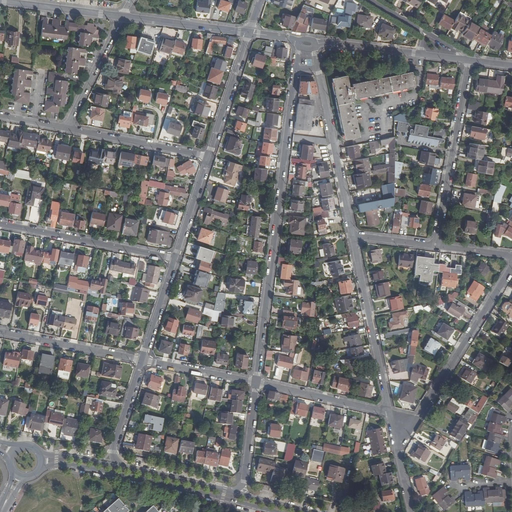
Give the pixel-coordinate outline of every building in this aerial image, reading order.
[(205,0),(205,3),(199,2),(197,5),(196,7),(195,12),(200,12),(204,13),(209,13),(210,0),(205,0)] [(229,3),(232,4),(233,0),(228,0),(227,3),(220,0),(217,8),(227,11),(228,8),(230,8),(231,5),(229,5),(229,3)] [(411,4),(417,8),(421,0),(406,0),(406,1),(411,4)] [(243,14),(246,3),(238,1),(235,11),(243,14)] [(355,4),(347,3),(345,18),(339,17),(337,25),(349,27),(351,11),(353,11),(355,4)] [(300,13),(291,32),(305,33),(310,19),(307,18),(304,24),(301,23),(305,15),(304,14),(305,10),(302,9),(300,13)] [(444,14),(439,23),(450,30),(450,28),(455,21),(444,14)] [(291,29),(295,17),(286,15),(283,26),(291,29)] [(371,17),(358,15),(357,26),(370,27),(371,17)] [(470,21),(459,15),(455,21),(450,28),(455,31),(457,27),(458,28),(463,31),(469,22),(470,21)] [(99,34),(98,34),(96,34),(97,29),(97,27),(94,26),(94,24),(88,23),(87,25),(79,24),(79,23),(69,22),(70,21),(66,20),(65,27),(59,26),(60,19),(53,18),(52,25),(47,25),(48,17),(42,17),(42,21),(43,21),(42,36),(43,36),(45,38),(46,36),(50,37),(51,38),(53,37),(56,38),(57,39),(59,38),(63,38),(64,40),(65,39),(67,39),(68,30),(78,31),(78,32),(80,32),(80,34),(79,35),(78,41),(79,43),(79,45),(90,46),(92,37),(99,38),(99,34)] [(312,19),(311,28),(324,30),(326,21),(312,19)] [(463,31),(462,34),(473,40),(474,38),(479,30),(480,28),(469,22),(463,31)] [(391,40),(396,29),(382,24),(378,34),(391,40)] [(491,37),(479,30),(474,38),(479,41),(478,41),(481,43),(481,42),(486,45),(489,40),(491,37)] [(18,45),(19,32),(9,31),(8,40),(9,40),(8,44),(18,45)] [(493,33),(491,37),(489,40),(487,44),(492,47),(490,49),(494,51),(496,48),(498,49),(503,40),(501,39),(503,35),(499,33),(498,35),(493,33)] [(130,52),(136,53),(136,49),(133,48),(135,37),(127,36),(125,47),(131,48),(130,52)] [(141,37),(137,51),(150,55),(154,43),(146,40),(146,39),(141,37)] [(211,37),(210,39),(206,51),(209,52),(211,48),(212,48),(213,44),(221,45),(221,44),(225,44),(226,39),(211,37)] [(161,51),(171,54),(172,51),(175,42),(164,38),(159,53),(160,54),(161,51)] [(192,48),(192,50),(197,51),(197,49),(199,49),(201,49),(202,40),(193,39),(192,48)] [(185,44),(175,41),(175,42),(172,51),(182,54),(185,44)] [(270,57),(270,59),(269,64),(275,65),(276,58),(285,59),(286,49),(284,48),(284,46),(281,45),(281,48),(277,47),(277,50),(273,50),(272,57),(270,57)] [(86,53),(87,49),(68,47),(68,49),(66,50),(67,52),(67,55),(65,56),(67,58),(66,62),(65,63),(64,69),(65,71),(65,72),(76,74),(78,65),(85,66),(85,58),(78,58),(79,52),(86,53)] [(234,59),(236,55),(231,54),(232,48),(227,47),(224,57),(234,59)] [(252,65),(262,68),(265,57),(256,54),(252,65)] [(128,73),(130,60),(119,58),(117,71),(128,73)] [(219,84),(223,72),(211,68),(207,80),(219,84)] [(25,79),(26,74),(27,74),(33,75),(33,71),(14,69),(14,71),(12,72),(12,78),(13,80),(13,83),(11,84),(10,91),(11,92),(11,94),(16,95),(15,102),(29,104),(30,93),(25,92),(23,92),(24,87),(25,87),(31,87),(32,80),(26,80),(25,79)] [(44,111),(59,113),(59,106),(64,107),(64,104),(65,103),(66,97),(65,96),(66,92),(67,91),(68,84),(67,83),(67,81),(63,80),(63,74),(49,72),(48,82),(53,83),(55,83),(54,89),(53,89),(47,88),(46,95),(52,96),(53,96),(53,101),(51,101),(46,100),(44,111)] [(349,86),(347,75),(333,78),(343,130),(345,130),(346,132),(344,133),(345,139),(360,136),(351,95),(355,94),(355,98),(415,86),(412,72),(352,84),(353,86),(349,86)] [(123,76),(116,74),(116,77),(109,76),(106,88),(113,90),(113,93),(119,94),(120,94),(123,76)] [(440,85),(441,77),(438,77),(439,75),(427,74),(426,84),(430,84),(429,87),(437,88),(437,84),(440,85)] [(496,81),(478,79),(476,91),(499,94),(502,95),(505,76),(497,75),(496,81)] [(454,79),(441,77),(440,85),(440,87),(453,89),(454,79)] [(315,81),(300,81),(299,94),(310,94),(312,105),(298,104),(294,129),(310,131),(312,117),(314,117),(322,115),(315,81)] [(252,92),(254,85),(245,82),(241,96),(250,99),(253,92),(252,92)] [(217,87),(207,83),(203,96),(214,99),(217,87)] [(176,85),(176,86),(175,90),(186,94),(188,88),(176,85)] [(151,91),(140,89),(138,99),(143,100),(145,101),(144,102),(148,103),(151,91)] [(157,92),(155,102),(162,103),(162,105),(166,105),(168,95),(157,92)] [(94,104),(106,106),(109,96),(96,93),(94,104)] [(277,111),(278,99),(267,98),(266,110),(277,111)] [(195,101),(190,113),(191,113),(206,118),(209,106),(195,101)] [(480,103),(469,101),(467,109),(475,111),(478,111),(480,103)] [(90,118),(102,121),(104,112),(103,112),(104,109),(91,106),(90,109),(90,110),(92,110),(91,114),(90,118)] [(137,106),(133,106),(132,113),(131,118),(130,123),(147,126),(147,124),(152,125),(154,115),(145,113),(144,116),(135,115),(136,112),(137,106)] [(246,118),(249,110),(238,107),(236,115),(246,118)] [(437,109),(432,108),(432,109),(426,108),(425,113),(426,113),(425,117),(430,117),(430,119),(433,119),(434,117),(435,117),(437,109)] [(478,111),(475,111),(475,116),(476,116),(474,123),(485,125),(486,119),(487,113),(478,111)] [(277,126),(278,115),(267,114),(266,125),(277,126)] [(130,123),(131,118),(123,116),(120,115),(119,120),(121,120),(120,122),(120,126),(129,128),(130,123)] [(201,139),(206,125),(193,121),(192,126),(195,127),(192,136),(201,139)] [(246,124),(236,121),(235,126),(234,129),(243,132),(246,124)] [(403,133),(404,135),(443,142),(444,142),(444,140),(443,139),(442,139),(441,139),(442,135),(445,135),(446,130),(434,128),(433,137),(427,136),(428,127),(415,124),(413,134),(412,134),(412,130),(411,129),(410,129),(410,130),(409,132),(408,131),(409,123),(399,121),(397,130),(403,131),(403,133)] [(178,136),(182,126),(170,122),(167,132),(178,136)] [(484,139),(485,128),(471,126),(470,135),(474,136),(476,136),(476,138),(484,139)] [(275,140),(276,129),(265,128),(263,139),(275,140)] [(0,140),(8,142),(10,134),(11,131),(6,130),(6,131),(0,129),(0,140)] [(10,134),(8,142),(8,146),(20,148),(23,131),(18,130),(17,135),(10,134)] [(39,138),(39,135),(28,133),(23,132),(20,147),(25,148),(26,145),(37,147),(39,138)] [(328,145),(327,138),(294,135),(293,141),(304,142),(314,144),(328,145)] [(443,142),(404,135),(405,136),(406,137),(407,138),(407,140),(437,145),(438,142),(442,143),(443,143),(443,142)] [(238,148),(241,141),(230,137),(226,150),(238,154),(240,149),(238,148)] [(389,138),(381,140),(382,145),(389,143),(390,153),(394,152),(394,137),(390,138),(389,138)] [(37,147),(37,149),(47,151),(47,150),(49,141),(49,140),(39,138),(37,147)] [(314,145),(314,144),(304,142),(304,144),(303,144),(302,150),(304,150),(304,152),(302,152),(301,159),(312,160),(314,145)] [(269,157),(270,157),(270,153),(272,144),(263,143),(262,149),(258,148),(257,155),(260,156),(269,157)] [(482,160),(485,145),(472,143),(472,147),(469,147),(467,157),(476,159),(482,160)] [(68,160),(71,147),(58,145),(56,157),(68,160)] [(357,145),(347,147),(349,153),(350,158),(359,156),(357,145)] [(509,162),(511,153),(511,148),(508,148),(506,156),(504,161),(502,160),(501,163),(503,164),(504,164),(506,164),(507,165),(509,162)] [(104,151),(104,150),(99,149),(98,152),(91,151),(88,162),(101,165),(102,161),(104,151)] [(115,153),(104,151),(102,161),(113,163),(115,153)] [(433,165),(435,153),(422,151),(420,162),(433,165)] [(78,154),(74,153),(73,161),(82,162),(84,153),(78,152),(78,154)] [(134,154),(121,152),(118,164),(124,165),(132,167),(133,163),(134,154)] [(394,161),(394,152),(389,154),(389,164),(386,164),(378,166),(379,169),(394,166),(394,161)] [(143,156),(134,154),(133,163),(146,166),(148,159),(142,159),(143,156)] [(153,162),(151,169),(154,169),(154,164),(167,167),(168,159),(154,156),(153,162)] [(269,157),(260,156),(259,164),(268,165),(269,157)] [(367,158),(357,160),(355,161),(356,165),(358,165),(360,173),(368,171),(370,171),(367,158)] [(482,160),(476,159),(473,170),(491,174),(493,162),(482,160)] [(177,167),(179,172),(180,171),(182,174),(187,172),(188,175),(195,171),(194,169),(196,167),(194,162),(191,164),(190,161),(186,163),(185,163),(177,167)] [(329,175),(326,161),(316,163),(312,164),(311,164),(311,168),(318,167),(320,177),(329,175)] [(241,171),(242,166),(229,162),(228,167),(226,171),(225,172),(223,176),(224,178),(226,178),(224,183),(234,186),(236,181),(237,182),(239,175),(237,174),(238,170),(241,171)] [(305,178),(307,167),(299,166),(298,177),(305,178)] [(389,170),(389,183),(394,182),(394,178),(394,172),(394,166),(379,169),(374,170),(372,171),(373,173),(386,171),(386,170),(387,170),(389,170)] [(434,175),(436,169),(429,167),(428,171),(429,171),(429,174),(425,173),(424,177),(431,179),(430,184),(435,185),(437,176),(434,175)] [(265,182),(266,170),(255,168),(254,181),(265,182)] [(32,172),(16,169),(15,172),(15,173),(14,176),(18,177),(20,178),(31,180),(32,172)] [(168,171),(166,179),(172,180),(173,176),(175,176),(175,175),(173,174),(174,172),(168,171)] [(358,174),(354,174),(355,179),(356,179),(358,187),(371,184),(368,171),(360,173),(358,174)] [(477,174),(468,173),(466,185),(474,187),(477,174)] [(327,183),(326,179),(317,181),(318,185),(320,185),(323,196),(333,194),(330,183),(327,183)] [(304,181),(293,180),(293,184),(294,185),(294,189),(293,189),(292,194),(303,195),(304,181)] [(496,192),(506,199),(510,189),(505,187),(506,185),(505,184),(507,181),(503,180),(501,185),(499,184),(496,192)] [(140,197),(146,198),(148,186),(149,182),(143,181),(140,197)] [(149,182),(148,186),(160,189),(164,189),(165,186),(165,184),(149,181),(149,182)] [(428,197),(430,185),(419,184),(418,195),(428,197)] [(43,187),(30,185),(26,203),(32,204),(34,197),(41,198),(43,187)] [(229,188),(220,185),(219,188),(215,200),(224,203),(228,191),(229,188)] [(394,186),(381,188),(384,200),(358,204),(360,212),(366,211),(376,208),(384,207),(393,205),(394,195),(394,186)] [(394,195),(398,196),(405,197),(406,189),(394,187),(394,195)] [(164,189),(160,189),(159,195),(157,195),(156,199),(158,200),(157,204),(166,206),(169,194),(179,196),(180,193),(164,189)] [(493,201),(500,203),(501,197),(506,199),(496,192),(494,196),(493,201)] [(464,194),(462,205),(474,207),(476,196),(463,193),(463,194),(464,194)] [(10,196),(0,194),(0,204),(8,206),(9,202),(10,196)] [(20,196),(11,194),(10,196),(9,202),(11,202),(9,212),(15,213),(15,215),(17,216),(18,215),(18,214),(19,214),(21,204),(18,204),(20,196)] [(250,197),(241,195),(240,201),(239,201),(237,209),(246,210),(246,211),(247,211),(248,202),(249,202),(250,197)] [(328,210),(334,209),(332,198),(322,200),(324,211),(328,210)] [(290,200),(289,210),(302,211),(303,207),(300,206),(301,201),(290,200)] [(432,202),(422,200),(419,212),(430,214),(432,202)] [(51,222),(50,227),(55,228),(60,203),(52,201),(51,209),(52,209),(51,215),(51,218),(47,217),(46,221),(51,222)] [(229,215),(224,213),(224,214),(211,210),(212,209),(205,207),(203,211),(207,213),(206,215),(204,220),(210,222),(211,220),(213,221),(214,221),(216,221),(217,220),(219,219),(220,219),(220,220),(221,221),(220,225),(225,227),(229,215)] [(376,208),(366,211),(369,226),(379,224),(376,208)] [(179,211),(166,209),(165,211),(164,216),(162,221),(174,225),(178,215),(177,215),(179,211)] [(324,211),(313,213),(313,219),(313,221),(317,220),(316,215),(321,214),(322,217),(325,218),(329,217),(328,210),(324,211)] [(72,227),(75,214),(61,212),(59,224),(62,225),(68,226),(72,227)] [(105,216),(92,213),(90,225),(93,226),(94,224),(103,226),(105,216)] [(118,230),(121,215),(109,213),(106,228),(118,230)] [(394,213),(392,232),(398,232),(400,214),(394,213)] [(74,227),(82,228),(84,221),(80,220),(81,217),(77,216),(76,219),(74,227)] [(258,238),(261,217),(252,216),(249,237),(255,238),(258,238)] [(291,222),(290,232),(300,233),(301,218),(289,216),(288,222),(291,222)] [(401,221),(401,225),(416,227),(416,222),(418,222),(418,218),(402,216),(401,221)] [(125,218),(122,233),(135,235),(138,221),(125,218)] [(324,219),(317,220),(320,234),(326,233),(324,219)] [(474,233),(476,222),(466,221),(464,232),(474,233)] [(511,238),(511,236),(511,222),(510,221),(507,225),(503,223),(501,225),(497,224),(496,233),(495,234),(495,236),(500,237),(500,234),(501,232),(504,233),(504,235),(506,235),(511,238)] [(170,229),(155,226),(154,230),(157,230),(156,231),(150,230),(148,237),(150,237),(149,241),(162,244),(163,241),(167,242),(166,245),(170,246),(171,238),(168,238),(170,229)] [(213,232),(199,228),(198,233),(200,234),(198,240),(209,243),(213,232)] [(261,242),(262,239),(258,238),(255,238),(253,251),(261,252),(263,242),(261,242)] [(290,239),(289,252),(299,254),(301,240),(290,239)] [(0,251),(8,254),(11,242),(0,240),(0,251)] [(14,241),(12,251),(22,253),(25,243),(14,241)] [(329,245),(329,243),(323,244),(325,256),(335,254),(333,245),(330,245),(329,245)] [(33,248),(27,247),(24,260),(36,263),(36,265),(41,266),(41,262),(43,253),(43,251),(39,251),(39,252),(35,251),(33,251),(33,249),(33,248)] [(379,249),(370,251),(373,264),(382,262),(379,249)] [(43,253),(41,262),(49,264),(49,261),(56,262),(58,251),(53,250),(52,255),(51,256),(50,256),(50,254),(43,253)] [(74,255),(61,252),(58,264),(63,264),(72,266),(74,255)] [(413,256),(407,255),(407,256),(403,256),(399,255),(398,266),(412,267),(412,261),(413,256)] [(83,259),(84,257),(78,256),(76,266),(75,266),(74,271),(77,271),(78,267),(86,268),(88,260),(83,259)] [(438,272),(439,264),(433,264),(434,258),(416,256),(415,261),(414,275),(422,276),(421,282),(436,284),(438,272)] [(115,261),(111,260),(109,270),(134,275),(136,264),(132,263),(131,264),(126,263),(126,265),(123,264),(124,263),(119,262),(119,260),(115,260),(115,261)] [(208,273),(211,263),(201,260),(197,270),(208,273)] [(342,268),(341,265),(340,260),(328,262),(329,267),(330,267),(332,276),(344,274),(343,268),(342,268)] [(245,277),(255,278),(257,262),(247,261),(245,277)] [(449,274),(450,268),(446,268),(447,263),(442,263),(442,265),(439,264),(438,272),(442,273),(449,274)] [(482,263),(476,271),(484,277),(489,268),(482,263)] [(282,264),(280,278),(284,278),(289,279),(290,272),(292,272),(293,266),(290,266),(290,265),(286,264),(284,264),(282,264)] [(450,268),(449,274),(455,275),(460,275),(461,266),(455,265),(455,269),(450,268)] [(156,285),(158,278),(156,278),(157,275),(159,275),(160,268),(149,266),(147,274),(144,273),(142,282),(145,282),(145,285),(153,287),(153,284),(156,285)] [(373,276),(374,281),(384,279),(382,271),(373,273),(374,276),(373,276)] [(441,286),(447,287),(449,274),(442,273),(441,286)] [(56,274),(54,288),(58,289),(67,291),(68,285),(58,283),(60,275),(56,274)] [(449,274),(447,287),(447,289),(451,289),(451,288),(454,288),(455,275),(449,274)] [(68,285),(70,277),(60,275),(58,283),(68,285)] [(78,278),(70,277),(68,285),(67,291),(69,291),(70,292),(85,295),(87,295),(87,292),(89,282),(77,280),(78,278)] [(20,282),(3,278),(2,283),(19,286),(20,282)] [(244,279),(243,279),(243,280),(230,278),(229,291),(242,292),(244,279)] [(289,279),(284,278),(283,286),(288,287),(288,290),(287,290),(287,295),(296,296),(298,280),(289,279)] [(99,282),(92,281),(90,288),(100,290),(101,290),(102,283),(103,280),(103,279),(100,279),(99,282)] [(341,293),(352,291),(349,280),(339,282),(341,293)] [(480,290),(483,287),(473,281),(466,292),(471,295),(470,296),(475,299),(478,293),(479,293),(480,293),(481,292),(481,291),(480,290)] [(378,290),(380,298),(390,296),(387,282),(376,284),(377,290),(378,290)] [(184,298),(198,302),(202,290),(188,286),(184,298)] [(148,294),(149,290),(135,287),(132,302),(144,304),(146,294),(148,294)] [(482,291),(484,287),(483,287),(480,290),(481,291),(481,292),(480,293),(479,293),(478,293),(475,299),(474,301),(477,302),(483,292),(482,291)] [(448,295),(447,298),(448,298),(452,300),(454,298),(458,294),(455,291),(450,296),(448,295)] [(222,312),(225,293),(219,293),(217,292),(214,306),(213,311),(221,312),(222,312)] [(465,295),(474,301),(475,299),(470,296),(471,295),(466,292),(465,295)] [(31,295),(18,293),(15,305),(21,306),(21,305),(29,306),(31,295)] [(38,294),(35,304),(45,306),(48,297),(38,294)] [(349,295),(335,298),(336,303),(338,302),(340,311),(352,309),(349,295)] [(389,299),(391,312),(402,309),(399,297),(389,299)] [(241,314),(252,316),(253,309),(251,309),(252,301),(239,299),(239,305),(242,305),(241,314)] [(505,301),(501,307),(502,311),(505,313),(508,315),(509,319),(511,321),(511,320),(511,305),(511,304),(510,305),(505,301)] [(11,305),(0,302),(0,316),(9,318),(11,305)] [(313,316),(315,302),(310,302),(310,303),(306,302),(306,303),(302,303),(301,311),(305,312),(304,315),(313,316)] [(456,307),(451,304),(447,312),(457,319),(458,317),(460,318),(464,311),(462,310),(464,307),(458,304),(456,307)] [(88,307),(85,319),(91,321),(96,322),(98,309),(88,307)] [(186,319),(197,323),(201,312),(189,308),(186,319)] [(203,314),(209,316),(212,317),(213,311),(205,308),(203,314)] [(49,325),(63,328),(65,317),(62,317),(63,313),(52,311),(52,315),(51,315),(49,325)] [(212,317),(211,321),(217,322),(218,317),(220,317),(221,312),(213,311),(212,317)] [(348,327),(358,325),(356,315),(355,315),(355,312),(349,313),(342,315),(343,317),(346,317),(348,327)] [(390,329),(404,327),(402,318),(408,317),(407,312),(392,315),(394,322),(389,323),(390,329)] [(28,325),(37,326),(39,314),(30,313),(28,325)] [(199,324),(203,326),(210,328),(211,321),(212,317),(209,316),(207,324),(200,322),(199,324)] [(235,327),(237,317),(222,316),(221,326),(235,327)] [(288,327),(291,328),(295,328),(296,318),(284,316),(283,318),(283,317),(282,320),(283,320),(282,327),(288,327)] [(63,328),(67,329),(68,328),(70,328),(71,330),(73,330),(75,329),(77,319),(65,317),(63,328)] [(175,327),(178,321),(169,318),(165,329),(174,333),(176,327),(175,327)] [(500,337),(508,324),(499,318),(496,322),(497,323),(491,332),(500,337)] [(118,335),(120,325),(108,322),(105,333),(118,335)] [(193,335),(194,326),(183,324),(182,333),(193,335)] [(433,331),(431,334),(445,342),(451,333),(449,332),(451,329),(443,324),(437,334),(433,331)] [(136,337),(138,329),(128,327),(125,338),(135,340),(136,337)] [(420,327),(385,334),(386,338),(398,335),(398,334),(412,331),(410,345),(412,346),(411,355),(414,356),(414,355),(415,346),(416,346),(417,339),(416,338),(417,332),(419,332),(420,327)] [(348,336),(345,337),(346,341),(349,340),(350,346),(361,344),(359,334),(348,336)] [(283,335),(282,352),(294,353),(296,336),(283,335)] [(423,349),(430,354),(434,347),(437,349),(440,344),(430,338),(423,349)] [(169,354),(172,343),(161,340),(158,351),(169,354)] [(201,352),(214,354),(216,342),(202,340),(201,352)] [(187,355),(189,345),(180,343),(178,353),(187,355)] [(507,367),(511,359),(511,348),(507,345),(504,349),(511,353),(507,359),(502,356),(498,362),(507,367)] [(363,354),(361,346),(350,348),(351,356),(363,354)] [(32,358),(33,352),(23,350),(21,365),(32,367),(33,359),(32,358)] [(18,368),(21,354),(14,352),(14,354),(5,353),(3,365),(18,368)] [(297,352),(295,353),(295,357),(293,363),(297,364),(297,362),(300,363),(302,353),(297,352)] [(226,365),(228,355),(218,353),(216,363),(226,365)] [(485,371),(491,361),(479,353),(472,363),(485,371)] [(246,368),(248,356),(237,354),(235,367),(246,368)] [(43,355),(42,355),(40,364),(39,366),(40,366),(39,372),(40,371),(50,373),(50,374),(51,374),(54,357),(54,358),(43,355)] [(285,365),(292,367),(293,363),(295,357),(293,357),(293,358),(280,355),(277,365),(285,367),(285,365)] [(61,359),(58,370),(70,372),(72,361),(61,359)] [(355,365),(354,359),(339,360),(341,361),(344,366),(347,365),(348,369),(350,371),(353,371),(352,365),(355,365)] [(391,363),(391,367),(393,367),(393,368),(394,374),(405,372),(403,359),(392,361),(392,362),(391,363)] [(87,378),(89,366),(78,364),(76,375),(87,378)] [(119,379),(121,367),(104,364),(102,375),(119,379)] [(410,381),(415,384),(417,377),(424,380),(428,370),(416,366),(414,371),(412,370),(410,381)] [(479,375),(480,372),(475,368),(473,371),(465,366),(459,376),(470,383),(476,373),(479,375)] [(306,380),(309,368),(305,367),(304,371),(295,369),(293,377),(306,380)] [(0,369),(0,375),(1,375),(4,376),(3,379),(11,380),(12,372),(9,372),(10,370),(8,370),(8,371),(0,369)] [(58,370),(57,376),(68,378),(70,372),(58,370)] [(322,383),(324,372),(314,370),(311,382),(317,383),(317,382),(322,383)] [(158,391),(162,379),(151,376),(147,387),(158,391)] [(349,392),(351,380),(334,376),(332,387),(342,389),(345,390),(345,391),(349,392)] [(111,388),(111,384),(103,382),(100,395),(114,398),(116,390),(111,388)] [(370,391),(371,385),(362,382),(358,394),(370,397),(372,391),(370,391)] [(207,386),(196,384),(194,393),(205,395),(207,386)] [(416,388),(404,385),(403,390),(404,390),(402,399),(412,403),(416,388)] [(183,390),(184,388),(179,387),(178,391),(173,390),(172,398),(171,400),(176,401),(184,402),(185,397),(186,391),(183,390)] [(221,398),(223,391),(212,389),(210,400),(220,402),(221,400),(221,398)] [(507,413),(511,409),(509,407),(511,403),(511,391),(510,390),(497,403),(507,413)] [(232,391),(231,400),(242,401),(243,401),(244,392),(232,391)] [(273,392),(269,391),(266,401),(277,404),(278,401),(286,403),(287,396),(273,392)] [(156,409),(160,397),(146,393),(144,398),(142,404),(156,409)] [(478,414),(488,398),(487,398),(483,395),(475,408),(470,405),(472,403),(464,398),(464,399),(462,399),(461,400),(463,401),(461,403),(473,411),(478,414)] [(231,400),(221,398),(221,400),(232,402),(231,413),(232,413),(239,414),(239,408),(241,408),(242,401),(231,400)] [(455,413),(461,404),(452,398),(446,408),(455,413)] [(0,414),(5,416),(8,401),(0,399),(0,414)] [(23,415),(27,416),(28,409),(25,408),(26,405),(16,401),(12,412),(22,415),(23,415)] [(92,402),(92,403),(93,404),(92,406),(91,411),(95,411),(97,412),(101,412),(102,404),(92,402)] [(33,404),(30,403),(28,409),(27,416),(30,417),(28,428),(34,429),(34,431),(33,434),(42,436),(44,422),(45,418),(31,415),(33,404)] [(297,403),(294,414),(305,417),(307,406),(297,403)] [(313,407),(311,417),(322,419),(324,409),(313,407)] [(47,410),(45,418),(44,422),(49,423),(49,424),(54,425),(57,425),(62,426),(64,415),(51,412),(51,411),(47,410)] [(471,425),(478,414),(473,411),(467,422),(471,425)] [(221,412),(220,424),(231,426),(232,413),(231,413),(221,412)] [(343,417),(329,414),(327,425),(340,428),(343,417)] [(488,441),(485,449),(485,450),(498,453),(500,449),(497,448),(499,441),(502,442),(503,436),(500,435),(502,430),(499,429),(501,422),(504,423),(505,418),(492,414),(487,431),(490,432),(488,441)] [(163,419),(146,415),(144,424),(148,425),(149,424),(153,425),(152,430),(160,432),(163,419)] [(469,429),(471,425),(467,422),(460,418),(449,434),(458,440),(466,428),(469,429)] [(70,433),(70,435),(75,436),(78,421),(67,419),(64,432),(70,433)] [(359,429),(361,421),(356,420),(352,419),(351,419),(349,427),(359,429)] [(279,427),(279,425),(271,425),(270,436),(279,437),(280,427),(279,427)] [(236,430),(237,427),(231,426),(231,427),(231,429),(229,429),(225,428),(224,433),(226,433),(225,438),(233,440),(235,430),(236,430)] [(381,437),(382,437),(381,433),(382,433),(381,428),(368,431),(373,455),(387,452),(386,447),(384,448),(383,443),(382,444),(381,437)] [(101,443),(103,431),(90,429),(88,440),(93,441),(93,440),(101,442),(100,443),(101,443)] [(151,436),(139,434),(138,439),(140,440),(139,445),(137,444),(134,444),(133,446),(126,445),(123,447),(126,453),(159,460),(161,452),(155,451),(156,446),(149,444),(151,436)] [(432,442),(430,446),(431,445),(440,450),(442,446),(443,446),(444,446),(445,445),(446,443),(446,442),(445,441),(446,441),(434,434),(430,441),(432,442)] [(164,451),(175,453),(178,440),(167,437),(165,447),(164,446),(164,447),(165,447),(164,451)] [(452,440),(449,444),(455,449),(458,445),(452,440)] [(194,443),(181,441),(179,452),(192,454),(194,443)] [(275,453),(276,445),(265,443),(264,454),(276,455),(277,454),(275,453)] [(280,452),(278,459),(291,461),(295,445),(293,445),(288,444),(286,453),(280,452)] [(323,444),(322,451),(326,452),(339,454),(340,448),(323,444)] [(417,452),(414,457),(419,460),(419,459),(424,462),(430,452),(419,445),(415,451),(417,452)] [(229,449),(225,449),(223,448),(221,455),(219,465),(222,466),(227,467),(230,454),(228,453),(228,451),(229,449)] [(195,462),(204,464),(206,453),(202,452),(197,451),(195,462)] [(204,464),(217,466),(219,454),(206,452),(206,453),(204,464)] [(495,466),(497,467),(500,461),(487,456),(480,473),(493,478),(495,473),(492,472),(495,466)] [(274,468),(276,459),(270,458),(269,461),(260,458),(257,470),(262,471),(262,469),(265,470),(269,471),(273,472),(274,468)] [(292,474),(304,477),(307,463),(295,460),(292,474)] [(383,463),(372,465),(374,476),(379,475),(382,486),(393,483),(390,472),(385,473),(383,463)] [(326,479),(332,481),(333,478),(335,479),(335,481),(342,482),(341,482),(344,469),(330,465),(327,476),(325,476),(327,477),(326,479)] [(450,482),(456,482),(456,479),(463,478),(463,481),(469,481),(468,467),(450,468),(450,482)] [(273,472),(271,478),(278,480),(278,481),(283,483),(286,471),(274,468),(273,472)] [(426,495),(427,496),(430,491),(428,490),(428,488),(427,488),(424,477),(414,480),(415,482),(416,482),(418,490),(420,490),(421,496),(426,495)] [(305,488),(316,491),(318,482),(307,479),(305,488)] [(444,494),(446,493),(442,488),(432,497),(443,511),(454,503),(451,498),(448,500),(444,494)] [(502,499),(501,491),(501,489),(495,489),(495,492),(489,492),(489,489),(483,490),(483,492),(477,493),(477,496),(470,496),(470,493),(464,494),(465,508),(484,507),(483,504),(502,502),(502,499)] [(392,500),(391,493),(390,490),(381,492),(381,495),(382,498),(383,502),(392,500)] [(117,499),(103,511),(126,511),(128,511),(117,499)]
